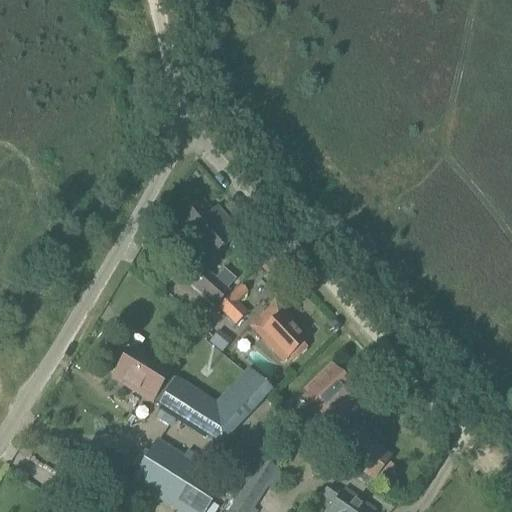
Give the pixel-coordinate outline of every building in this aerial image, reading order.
[(200,202),(174,223),(207,261),(232,240),(228,236),(234,231),(217,211),(212,216),(200,202)] [(229,293),(198,264),(183,282),(214,309),(229,293)] [(240,287),(218,311),(236,327),(248,314),(237,304),(247,294),(240,287)] [(283,362),(304,344),(286,324),(288,322),(280,312),(257,331),(267,342),(267,343),(283,362)] [(115,376),(113,379),(139,397),(152,405),(171,374),(159,366),(133,349),(131,352),(124,353),(119,357),(115,363),(114,369),(115,376)] [(306,397),(300,403),(316,419),(315,420),(330,434),(344,419),(337,412),(357,391),(333,369),(306,397)] [(176,381),(159,408),(221,446),(270,393),(247,372),(215,406),(176,381)] [(372,479),(388,459),(354,432),(338,452),(372,479)] [(153,450),(135,478),(188,511),(200,511),(215,489),(196,478),(174,463),(153,450)] [(260,463),(229,511),(252,511),(277,473),(260,463)] [(115,494),(120,487),(112,482),(108,489),(115,494)] [(329,486),(321,498),(334,506),(330,511),(367,511),(342,495),(329,486)]
